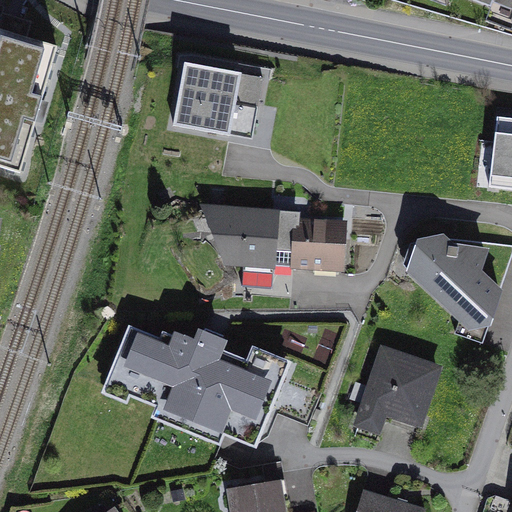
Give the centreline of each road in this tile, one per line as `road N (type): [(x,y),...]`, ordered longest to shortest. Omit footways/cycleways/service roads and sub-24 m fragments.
road 1 (secondary): [(171,0),(511,66)]
road 2 (residential): [(256,472),(377,458),(470,495)]
road 3 (unknown): [(511,301),(296,276)]
road 4 (residential): [(408,206),(329,194),(301,176),(230,168)]
road 5 (residential): [(511,376),(470,495)]
